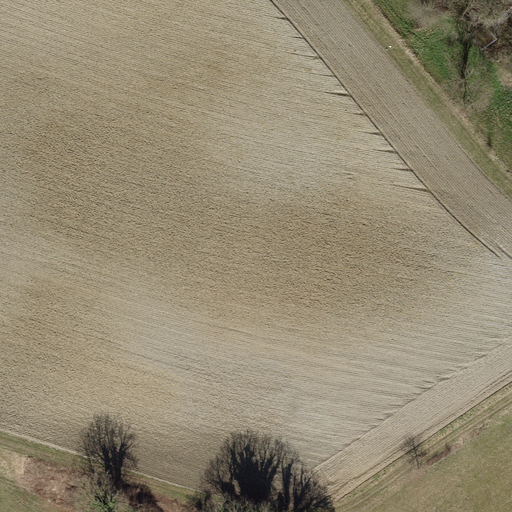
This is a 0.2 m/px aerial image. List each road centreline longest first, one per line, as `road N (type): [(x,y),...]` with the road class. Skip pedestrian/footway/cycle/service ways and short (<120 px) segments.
road 1 (track): [(225,511),(0,446)]
road 2 (track): [(511,394),(333,511)]
